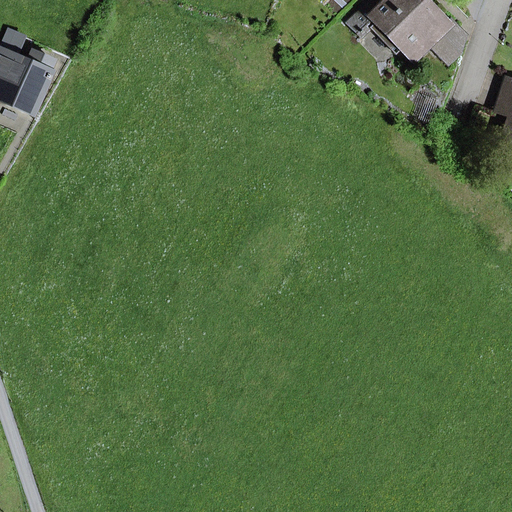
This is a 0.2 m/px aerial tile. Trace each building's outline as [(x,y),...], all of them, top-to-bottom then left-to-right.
[(421,0),(386,0),(372,14),(365,6),(347,24),(360,36),(372,28),(395,51),(399,46),(412,59),(429,43),(446,26),(421,0)] [(450,22),(446,26),(429,43),(450,64),(460,54),(465,38),(450,22)] [(2,49),(16,55),(24,38),(9,31),(4,41),(5,42),(2,49)] [(0,79),(0,97),(31,110),(52,61),(32,53),(26,65),(1,54),(0,55),(0,79)] [(511,107),(509,116),(502,138),(511,141),(511,82),(506,80),(500,98),(511,102),(511,107)] [(495,111),(509,116),(511,107),(511,102),(500,98),(495,111)]
